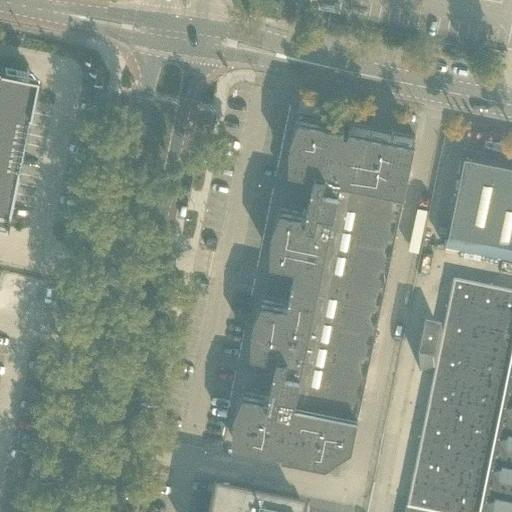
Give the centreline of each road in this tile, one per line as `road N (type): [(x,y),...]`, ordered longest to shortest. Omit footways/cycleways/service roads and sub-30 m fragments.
road 1 (tertiary): [(152,37),(47,511)]
road 2 (tertiary): [(110,511),(203,44)]
road 3 (tertiary): [(511,109),(203,44)]
road 4 (tertiary): [(152,37),(0,6)]
